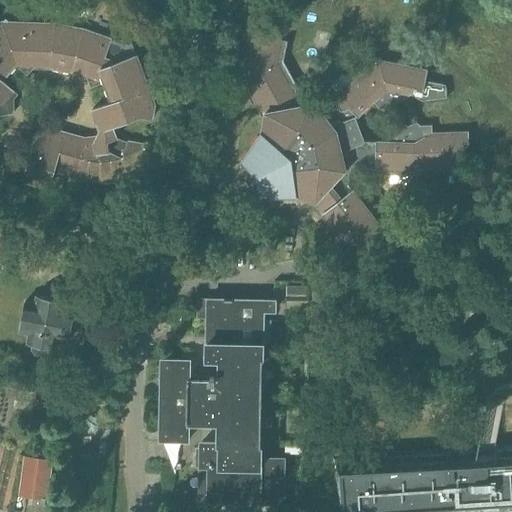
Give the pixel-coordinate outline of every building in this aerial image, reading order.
[(13,25),(6,18),(0,24),(0,115),(15,112),(14,98),(18,94),(2,79),(17,64),(28,74),(36,65),(37,66),(51,67),(73,71),(87,76),(88,76),(92,86),(106,81),(114,101),(94,108),(100,127),(101,131),(98,137),(85,139),(68,135),(66,138),(55,135),(53,130),(41,130),(32,147),(26,180),(50,188),(51,186),(54,175),(55,170),(65,173),(86,179),(101,181),(115,179),(130,175),(142,170),(146,149),(149,150),(150,147),(128,142),(117,139),(113,128),(141,116),(152,119),(155,104),(132,43),(122,46),(121,44),(83,30),(56,25),(15,23),(13,25)] [(318,107),(302,104),(296,92),(296,84),(284,61),(288,41),(243,31),(236,68),(267,124),(243,160),(254,167),(250,172),(256,183),(262,183),(263,195),(306,194),(316,202),(332,223),(345,240),(364,242),(383,227),(349,183),(352,168),(376,169),(380,174),(415,176),(415,171),(464,169),(463,144),(469,144),(469,131),(432,132),(432,124),(420,125),(417,122),(389,132),(388,142),(365,141),(356,117),(374,101),(381,108),(409,98),(411,93),(423,100),(447,97),(446,84),(426,80),(428,69),(373,58),(318,107)] [(235,114),(252,104),(242,85),(225,94),(235,114)] [(0,181),(1,182),(19,168),(6,153),(0,157),(0,181)] [(65,178),(54,175),(51,186),(62,189),(65,178)] [(322,304),(322,283),(310,283),(310,304),(322,304)] [(308,296),(308,285),(287,285),(287,296),(308,296)] [(65,309),(66,301),(37,295),(35,303),(25,302),(20,331),(30,333),(28,343),(33,344),(32,349),(35,353),(47,356),(51,353),(52,347),(57,348),(59,338),(69,340),(75,311),(65,309)] [(264,310),(275,310),(276,300),(199,299),(198,317),(208,317),(207,358),(220,359),(220,379),(189,379),(190,360),(162,359),(160,440),(188,441),(189,421),(219,422),(219,443),(202,442),(201,500),(278,502),(278,475),(284,475),(284,459),(261,458),(264,310)] [(14,407),(33,410),(35,394),(16,391),(14,407)] [(342,511),(511,511),(511,443),(334,455),(342,511)]
